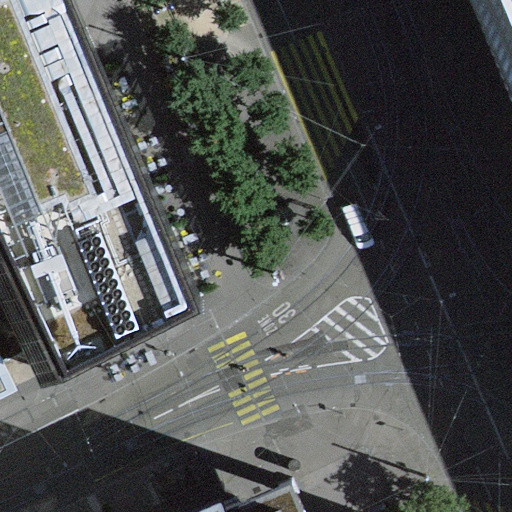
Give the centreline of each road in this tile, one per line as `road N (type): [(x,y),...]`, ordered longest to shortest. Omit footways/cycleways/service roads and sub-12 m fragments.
road 1 (residential): [(11,484),(263,360),(402,307)]
road 2 (secondary): [(259,0),(402,307)]
road 3 (secondary): [(402,307),(492,511)]
